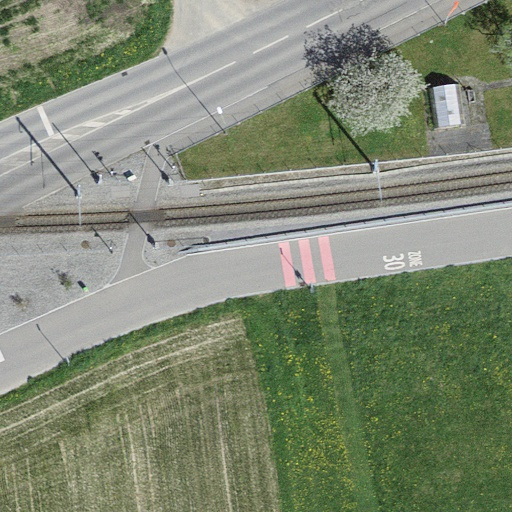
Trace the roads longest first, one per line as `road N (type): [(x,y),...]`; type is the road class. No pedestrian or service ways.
road 1 (residential): [(511,231),(215,272),(0,368)]
road 2 (tertiary): [(375,0),(0,174)]
